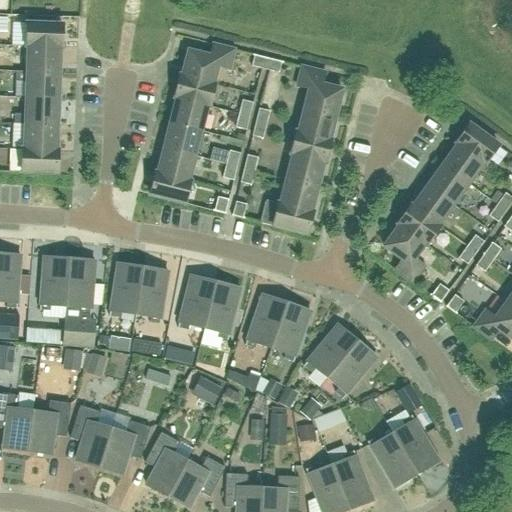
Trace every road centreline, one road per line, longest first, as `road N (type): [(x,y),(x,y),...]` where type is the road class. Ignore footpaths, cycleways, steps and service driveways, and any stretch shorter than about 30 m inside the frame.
road 1 (residential): [(331,278),(103,224)]
road 2 (residential): [(467,416),(427,347),(383,306),(331,278)]
road 3 (residential): [(331,278),(410,100)]
road 4 (residential): [(103,224),(119,79)]
